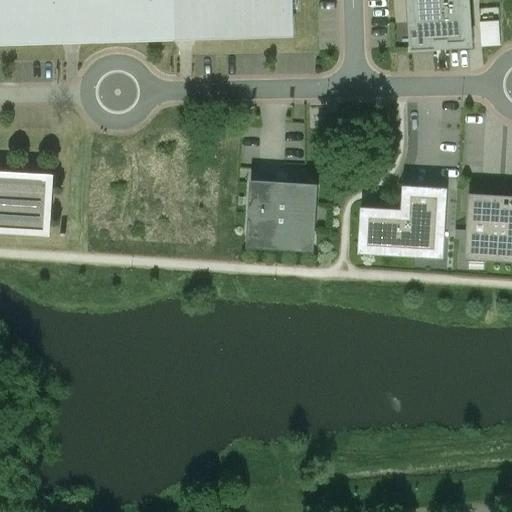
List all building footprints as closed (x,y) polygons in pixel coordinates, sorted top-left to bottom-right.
[(0,0),(0,42),(292,33),(291,10),(297,10),(296,0),(0,0)] [(410,0),(412,23),(408,23),(408,28),(412,27),(414,47),(409,47),(410,51),(436,50),(436,42),(445,42),(445,45),(468,44),(464,0),(410,0)] [(480,22),(481,47),(500,46),(499,21),(480,22)] [(49,179),(0,176),(0,229),(45,232),(49,179)] [(273,186),(254,184),(249,245),(310,249),(314,188),(290,187),(291,185),(273,183),(273,186)] [(404,213),(363,211),(361,253),(440,256),(443,191),(405,190),(404,213)] [(511,202),(469,200),(465,255),(511,257),(511,202)]
